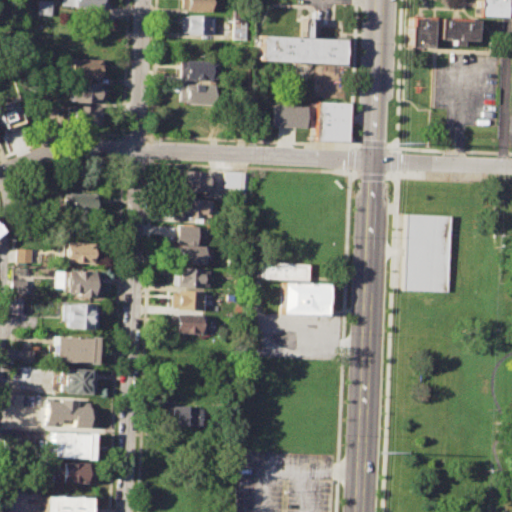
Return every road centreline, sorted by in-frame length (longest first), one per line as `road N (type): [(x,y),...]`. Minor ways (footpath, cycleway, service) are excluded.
road 1 (residential): [(0,174),(78,150),(137,149),(511,166)]
road 2 (residential): [(142,0),(122,511)]
road 3 (secondary): [(380,0),(361,511)]
